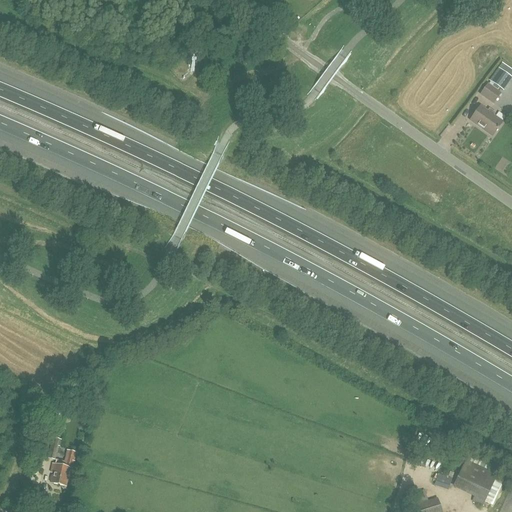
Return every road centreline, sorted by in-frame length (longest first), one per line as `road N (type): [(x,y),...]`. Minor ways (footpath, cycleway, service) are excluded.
road 1 (motorway): [(511,350),(275,218),(0,90)]
road 2 (motorway): [(0,124),(267,249),(511,383)]
road 3 (unclassified): [(511,203),(224,0)]
road 4 (track): [(0,12),(198,98)]
